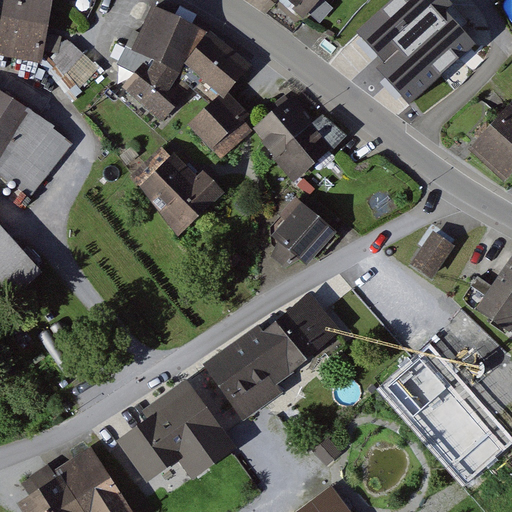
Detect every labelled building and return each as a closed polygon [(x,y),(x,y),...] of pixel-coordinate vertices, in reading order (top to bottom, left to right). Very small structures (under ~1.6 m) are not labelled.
[(6,0),(1,24),(51,34),(57,0),(6,0)] [(286,0),(308,18),(324,0),(286,0)] [(370,0),(361,9),(400,53),(437,21),(426,8),(435,0),(370,0)] [(170,83),(178,67),(194,33),(148,11),(132,46),(124,62),(143,70),(170,83)] [(0,55),(45,64),(51,34),(1,24),(0,32),(0,55)] [(178,67),(215,98),(240,69),(203,38),(194,33),(178,67)] [(75,98),(98,72),(68,44),(44,70),(75,98)] [(191,100),(170,83),(143,70),(122,95),(165,131),(191,100)] [(215,98),(185,127),(211,154),(242,126),(215,98)] [(295,176),(323,151),(281,104),(253,129),(295,176)] [(0,176),(29,196),(61,145),(0,106),(0,176)] [(503,180),(511,169),(511,113),(504,107),(467,149),(503,180)] [(175,233),(215,195),(173,150),(133,188),(175,233)] [(271,245),(295,264),(324,227),(300,208),(271,245)] [(411,263),(434,277),(452,249),(428,235),(411,263)] [(0,306),(1,308),(36,276),(0,236),(0,306)] [(469,315),(503,336),(511,320),(511,250),(509,249),(469,315)] [(277,387),(342,332),(310,294),(229,355),(207,372),(245,423),(283,394),(277,387)] [(186,392),(116,443),(142,479),(173,457),(185,473),(225,444),(186,392)] [(122,511),(90,459),(13,505),(16,511),(122,511)] [(350,511),(333,489),(301,511),(350,511)]
